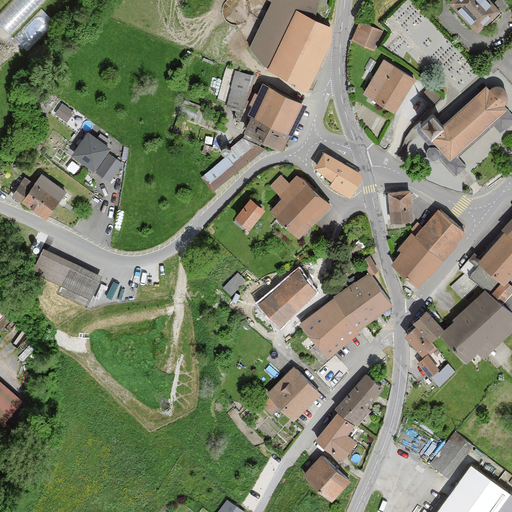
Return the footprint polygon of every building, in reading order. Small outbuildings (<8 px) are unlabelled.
[(39,0),(12,0),(0,13),(0,23),(22,45),(49,18),(35,4),(39,0)] [(268,0),(250,43),(270,70),(299,9),(318,18),(320,0),(268,0)] [(492,0),(449,0),(474,26),(497,5),(492,0)] [(318,18),(299,9),(270,70),(298,82),(296,86),(307,90),(332,37),(332,24),(318,18)] [(374,50),(383,31),(360,20),(351,40),(374,50)] [(415,76),(384,57),(363,91),(394,110),(415,76)] [(247,107),(254,75),(233,70),(226,102),(247,107)] [(304,101),(262,80),(239,128),(280,148),(304,101)] [(437,109),(423,121),(452,158),(511,107),(507,102),(509,97),(509,92),(508,88),(505,86),(501,85),(496,85),(492,86),(490,84),(449,122),(437,109)] [(441,96),(428,86),(421,96),(434,106),(441,96)] [(73,112),(63,105),(56,114),(67,121),(73,112)] [(109,150),(88,136),(74,156),(94,170),(109,150)] [(215,190),(264,148),(243,138),(226,152),(201,174),(215,190)] [(362,177),(324,154),(315,169),(332,183),(331,186),(349,198),(362,177)] [(121,164),(109,155),(97,173),(110,181),(121,164)] [(63,185),(38,169),(25,189),(13,181),(6,192),(42,216),(63,185)] [(289,181),(280,173),(270,184),(280,193),(267,208),(299,237),(329,203),(296,173),(289,181)] [(409,191),(389,192),(390,221),(410,220),(409,191)] [(249,196),(234,215),(249,227),(264,207),(249,196)] [(440,210),(415,237),(442,260),(464,231),(440,210)] [(505,229),(511,235),(511,215),(502,226),(505,229)] [(511,273),(511,235),(505,229),(480,257),(474,251),(458,267),(465,272),(479,285),(485,287),(504,300),(511,291),(511,281),(508,278),(511,273)] [(393,265),(419,288),(442,260),(415,237),(411,233),(398,250),(401,253),(393,265)] [(100,271),(42,243),(28,271),(87,299),(100,271)] [(379,268),(369,253),(361,258),(369,270),(371,273),(379,268)] [(317,288),(298,268),(288,278),(282,271),(262,279),(272,289),(260,302),(280,323),(317,288)] [(369,270),(334,295),(358,329),(393,303),(371,273),(369,270)] [(232,294),(246,279),(237,271),(223,286),(232,294)] [(479,285),(465,272),(450,286),(464,300),(479,285)] [(445,327),(438,333),(441,336),(465,360),(478,351),(484,357),(511,329),(511,291),(504,300),(485,287),(445,327)] [(334,295),(300,322),(328,357),(347,341),(361,330),(358,329),(334,295)] [(417,323),(430,340),(438,333),(445,327),(427,307),(413,319),(417,323)] [(430,340),(417,323),(405,333),(422,353),(426,349),(430,354),(437,348),(430,340)] [(439,368),(428,353),(417,361),(428,376),(439,368)] [(322,391),(294,364),(267,391),(271,395),(262,404),(272,414),(280,405),(294,419),(322,391)] [(454,373),(447,364),(432,376),(439,385),(454,373)] [(382,385),(368,373),(339,407),(353,419),(382,385)] [(22,395),(0,377),(0,420),(1,422),(22,395)] [(354,424),(337,411),(316,438),(342,458),(356,441),(347,433),(354,424)] [(468,441),(448,425),(423,456),(443,472),(468,441)] [(351,479),(321,452),(302,473),(332,500),(351,479)] [(511,511),(511,492),(471,463),(435,511),(511,511)] [(242,511),(228,501),(219,511),(242,511)]
